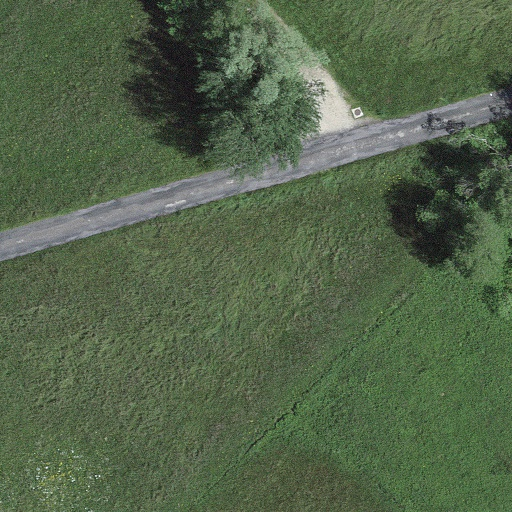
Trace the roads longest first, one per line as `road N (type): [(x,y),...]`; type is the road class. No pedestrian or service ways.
road 1 (unclassified): [(0,251),(511,110)]
road 2 (track): [(361,153),(214,0)]
